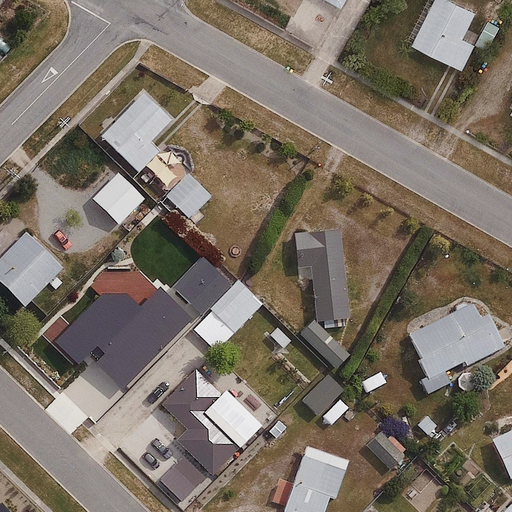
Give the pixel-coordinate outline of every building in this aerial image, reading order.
[(324,0),(340,8),(344,0),(324,0)] [(447,0),(432,0),(410,45),(465,71),(477,46),(462,39),(475,13),(447,0)] [(142,93),(97,136),(134,175),(158,153),(148,142),(169,121),(142,93)] [(116,174),(91,199),(117,225),(142,199),(116,174)] [(190,176),(167,198),(189,220),(212,198),(190,176)] [(339,229),(290,234),(294,269),(308,267),(314,324),(348,320),(339,229)] [(24,234),(0,257),(0,284),(22,307),(60,270),(24,234)] [(237,281),(208,310),(232,334),(261,305),(237,281)] [(139,293),(93,298),(98,350),(144,346),(139,293)] [(479,299),(406,333),(428,379),(500,345),(479,299)] [(315,327),(304,338),(334,368),(345,356),(315,327)] [(194,373),(161,406),(184,429),(173,439),(211,476),(242,445),(209,414),(222,401),(194,373)] [(302,401),(319,419),(323,415),(333,425),(350,409),(340,399),(348,392),(331,374),(302,401)] [(431,415),(418,429),(434,443),(446,429),(431,415)] [(413,458),(387,430),(364,452),(390,480),(413,458)] [(511,430),(490,441),(509,481),(511,479),(511,430)] [(305,446),(281,511),(326,511),(345,460),(305,446)]
